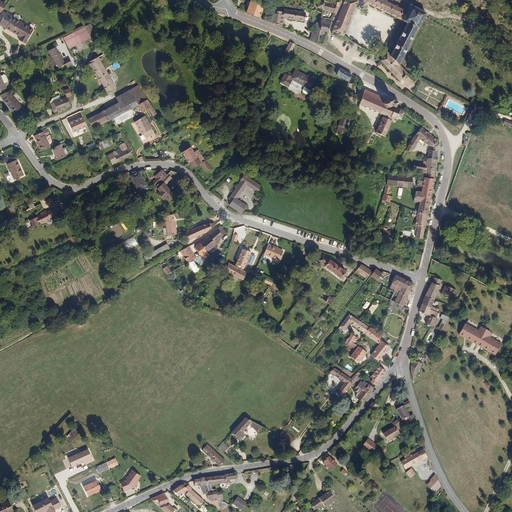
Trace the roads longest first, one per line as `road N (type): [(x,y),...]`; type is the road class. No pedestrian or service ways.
road 1 (secondary): [(230,10),(392,93),(445,135),(450,156),(421,279)]
road 2 (secondary): [(404,357),(329,449),(187,479),(115,511)]
road 3 (residential): [(223,214),(177,169),(161,164),(70,189),(51,182),(18,137)]
road 4 (residential): [(421,279),(223,214)]
road 5 (track): [(276,30),(252,60),(239,140),(206,197)]
road 6 (secondary): [(462,511),(430,450),(404,357)]
